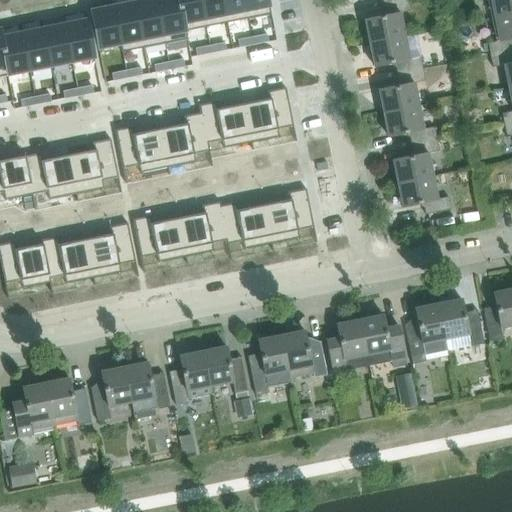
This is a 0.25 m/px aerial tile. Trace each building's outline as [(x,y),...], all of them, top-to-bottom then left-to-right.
[(154,0),(142,0),(133,2),(142,48),(143,48),(163,44),(154,0)] [(154,0),(163,44),(186,39),(185,31),(184,31),(177,0),(154,0)] [(199,0),(177,0),(184,31),(185,31),(205,27),(199,0)] [(221,0),(199,0),(205,27),(226,23),(221,0)] [(244,0),(221,0),(226,23),(248,19),(244,0)] [(266,0),(244,0),(248,19),(270,14),(266,0)] [(363,20),(368,43),(404,36),(399,13),(410,11),(407,0),(402,0),(382,4),(384,16),(363,20)] [(511,0),(489,0),(493,18),(511,14),(511,0)] [(133,2),(111,6),(119,45),(121,53),(142,48),(133,2)] [(111,6),(90,11),(98,49),(119,45),(111,6)] [(487,44),(489,56),(511,50),(511,14),(493,18),(498,42),(487,44)] [(86,19),(65,24),(72,62),(94,58),(86,19)] [(65,24),(43,28),(51,66),(72,62),(65,24)] [(43,28),(22,32),(30,71),(51,66),(43,28)] [(1,37),(0,37),(8,75),(30,71),(22,32),(1,37)] [(0,33),(0,76),(8,75),(0,37),(1,37),(0,33)] [(266,34),(251,37),(253,45),(268,42),(266,34)] [(394,63),(396,74),(422,69),(419,57),(408,59),(404,36),(368,43),(373,67),(394,63)] [(251,37),(237,40),(238,48),(253,45),(251,37)] [(223,42),(209,46),(211,54),(225,51),(223,42)] [(209,46),(194,49),(196,56),(211,54),(209,46)] [(503,66),(507,89),(511,87),(511,50),(489,56),(492,68),(503,66)] [(182,59),(168,62),(169,70),(184,67),(182,59)] [(168,62),(153,65),(155,73),(169,70),(168,62)] [(140,67),(125,70),(127,78),(142,75),(140,67)] [(377,90),(382,113),(418,106),(413,83),(424,81),(422,69),(396,74),(398,86),(377,90)] [(125,70),(111,74),(112,81),(127,78),(125,70)] [(91,86),(77,89),(78,96),(93,93),(91,86)] [(501,114),(503,126),(511,123),(511,87),(507,89),(511,112),(501,114)] [(268,99),(243,104),(251,143),(278,137),(277,129),(292,126),(285,88),(267,92),(268,99)] [(77,89),(62,92),(64,99),(78,96),(77,89)] [(49,94),(34,97),(36,105),(50,102),(49,94)] [(34,97),(20,100),(21,108),(36,105),(34,97)] [(216,102),(198,105),(208,151),(209,151),(208,143),(221,141),(223,148),(251,143),(243,104),(217,109),(216,102)] [(185,124),(159,129),(167,168),(195,162),(193,154),(208,151),(198,105),(198,106),(199,113),(183,117),(185,124)] [(408,133),(410,144),(436,139),(433,127),(422,129),(418,106),(382,113),(387,137),(408,133)] [(511,136),(511,123),(503,126),(505,138),(511,136)] [(132,127),(114,130),(122,168),(138,165),(139,173),(167,168),(159,129),(134,134),(132,127)] [(94,150),(68,155),(76,194),(104,188),(102,181),(118,177),(110,139),(92,143),(94,150)] [(391,160),(396,184),(432,176),(427,153),(438,151),(436,139),(410,144),(412,156),(391,160)] [(25,156),(24,156),(32,195),(46,192),(48,200),(76,194),(68,155),(43,161),(41,153),(25,157),(25,156)] [(0,192),(2,192),(4,200),(32,195),(24,156),(0,160),(0,192)] [(432,176),(396,184),(401,207),(422,203),(424,214),(450,209),(447,197),(436,199),(432,176)] [(288,200),(263,205),(271,244),(299,238),(297,230),(313,227),(305,189),(287,193),(288,200)] [(203,213),(177,218),(185,257),(213,251),(211,243),(225,241),(226,245),(227,244),(218,202),(201,206),(203,213)] [(219,202),(218,202),(227,244),(241,241),(243,249),(271,244),(263,205),(237,210),(236,203),(220,206),(219,202)] [(150,216),(132,220),(140,258),(156,254),(157,262),(185,257),(177,218),(152,223),(150,216)] [(110,234),(85,239),(93,278),(120,272),(119,265),(135,261),(127,223),(109,227),(110,234)] [(58,237),(41,241),(49,283),(50,282),(49,279),(63,276),(65,284),(93,278),(85,239),(59,244),(58,237)] [(15,242),(0,244),(0,263),(4,283),(20,280),(21,288),(49,283),(41,241),(40,241),(40,244),(16,249),(15,242)] [(511,288),(492,293),(496,312),(483,315),(488,342),(502,340),(499,328),(511,325),(511,288)] [(447,350),(469,346),(483,344),(477,316),(464,319),(460,299),(437,304),(447,350)] [(423,356),(447,350),(437,304),(414,308),(418,328),(405,331),(410,358),(412,365),(425,362),(423,356)] [(386,335),(382,315),(359,320),(368,367),(391,362),(392,368),(405,366),(399,332),(386,335)] [(331,374),(345,371),(368,367),(359,320),(335,324),(339,344),(326,346),(331,374)] [(304,331),(280,335),(289,378),(312,373),(313,378),(326,375),(320,348),(308,350),(304,331)] [(261,360),(248,362),(255,396),(268,393),(267,387),(290,382),(289,378),(280,335),(257,340),(259,353),(261,360)] [(209,386),(232,382),(234,394),(247,391),(242,364),(229,366),(225,346),(202,351),(209,386)] [(211,393),(209,386),(202,351),(178,356),(182,376),(169,378),(175,406),(188,403),(187,398),(211,393)] [(132,413),(156,409),(169,407),(164,379),(151,382),(147,362),(123,367),(130,402),(132,413)] [(130,402),(123,367),(100,372),(103,385),(90,388),(97,421),(110,419),(107,407),(130,402)] [(68,378),(45,383),(53,425),(76,420),(77,425),(91,423),(85,395),(72,398),(68,378)] [(23,396),(10,399),(13,410),(18,437),(31,434),(30,430),(53,425),(45,383),(21,387),(23,396)] [(413,388),(401,391),(404,407),(410,406),(416,405),(413,388)] [(252,415),(248,398),(232,402),(235,419),(252,415)] [(301,432),(312,430),(310,423),(300,425),(301,432)] [(36,485),(32,463),(7,468),(11,490),(36,485)]
